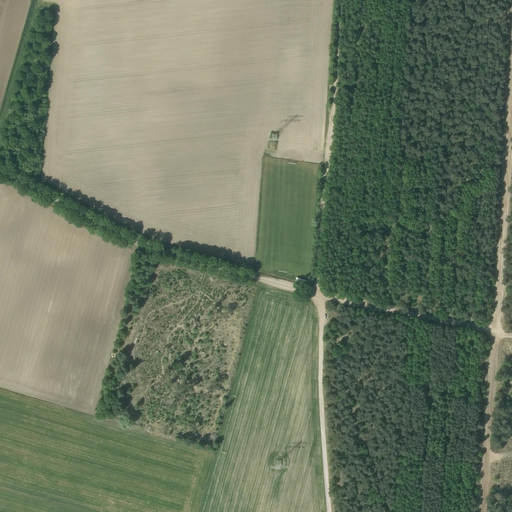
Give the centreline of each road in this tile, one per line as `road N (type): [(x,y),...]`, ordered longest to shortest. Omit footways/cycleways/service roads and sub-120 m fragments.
road 1 (track): [(511,77),(482,511)]
road 2 (track): [(314,291),(143,242),(0,167)]
road 3 (track): [(314,291),(338,0)]
road 4 (track): [(314,291),(322,309),(329,511)]
road 5 (track): [(511,332),(314,291)]
road 6 (track): [(0,134),(39,0)]
